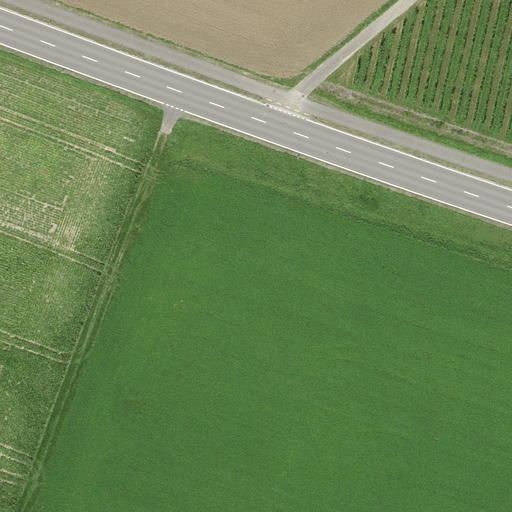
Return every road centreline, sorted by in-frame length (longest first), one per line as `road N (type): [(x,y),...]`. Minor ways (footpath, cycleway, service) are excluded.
road 1 (primary): [(0,26),(511,210)]
road 2 (track): [(26,511),(180,93)]
